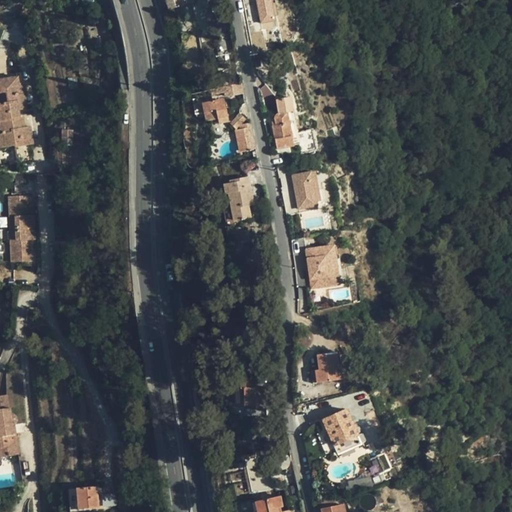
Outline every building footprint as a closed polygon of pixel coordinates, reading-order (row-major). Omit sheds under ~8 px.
[(166,0),(169,9),(186,4),(195,1),(194,0),(166,0)] [(256,0),(258,23),(275,21),(272,0),(256,0)] [(19,84),(18,77),(0,79),(0,144),(1,148),(16,146),(15,142),(24,140),(24,144),(32,143),(30,126),(24,127),(21,128),(20,117),(18,109),(27,108),(25,94),(21,94),(19,84)] [(222,87),(224,93),(225,97),(244,94),(242,82),(222,87)] [(210,90),(212,95),(224,93),(222,87),(210,90)] [(300,144),(291,97),(276,100),(279,114),(276,114),(275,116),(274,118),(275,122),(276,126),(273,126),(272,127),(277,149),(300,144)] [(229,121),(224,100),(215,102),(214,100),(202,103),(205,121),(217,118),(218,123),(229,121)] [(236,129),(246,120),(240,113),(229,123),(236,129)] [(251,127),(243,129),(236,130),(241,152),(255,149),(251,127)] [(310,172),(292,176),(299,209),(316,205),(310,172)] [(253,198),(248,177),(231,181),(231,183),(224,185),(228,208),(224,209),(227,226),(235,225),(234,220),(250,217),(248,205),(247,199),(253,198)] [(10,197),(10,217),(16,217),(16,229),(35,228),(34,215),(31,215),(30,196),(10,197)] [(35,240),(35,228),(16,229),(17,240),(11,240),(12,262),(32,261),(32,240),(35,240)] [(311,288),(329,286),(329,281),(338,280),(333,246),(315,248),(316,257),(307,259),(311,288)] [(306,250),(307,259),(316,257),(315,248),(306,250)] [(235,330),(236,348),(266,346),(265,329),(235,330)] [(317,383),(338,380),(343,379),(341,365),(338,365),(336,352),(317,355),(319,369),(315,370),(317,383)] [(262,397),(266,397),(265,387),(256,387),(256,379),(239,379),(240,405),(255,404),(255,408),(256,409),(257,410),(259,411),(261,410),(262,409),(263,407),(262,397)] [(9,408),(7,395),(0,395),(0,457),(19,454),(14,425),(16,423),(17,421),(17,419),(15,416),(13,415),(11,414),(10,408),(9,408)] [(357,435),(346,409),(319,421),(331,447),(357,435)] [(264,456),(246,460),(253,493),(271,489),(264,456)] [(283,471),(286,485),(296,483),(293,469),(283,471)] [(97,487),(76,488),(78,509),(99,507),(97,487)] [(78,509),(76,488),(68,489),(70,511),(78,511),(78,509)] [(116,493),(102,494),(103,507),(117,505),(116,493)] [(255,502),(257,511),(281,511),(280,506),(283,506),(280,496),(271,498),(263,500),(255,502)]
